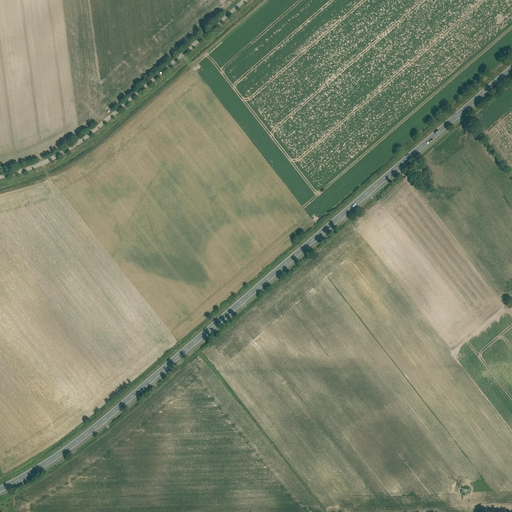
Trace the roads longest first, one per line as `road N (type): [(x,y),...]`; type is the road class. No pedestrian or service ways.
road 1 (secondary): [(511,68),(95,427),(0,490)]
road 2 (unclassified): [(242,0),(67,145),(0,173)]
